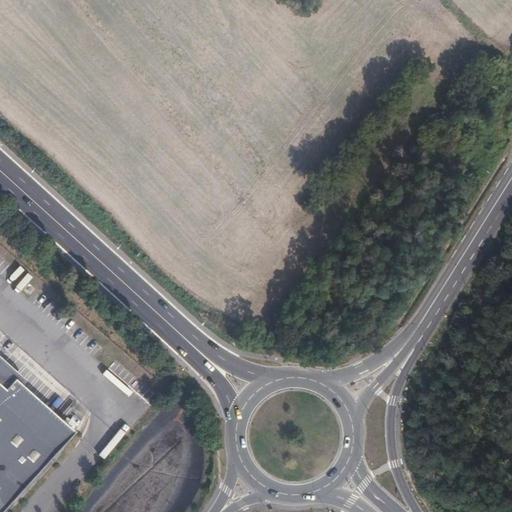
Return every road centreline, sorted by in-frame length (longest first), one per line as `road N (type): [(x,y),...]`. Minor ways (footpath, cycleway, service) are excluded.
road 1 (secondary): [(0,172),(203,354)]
road 2 (secondary): [(415,511),(394,456),(392,411),(461,258)]
